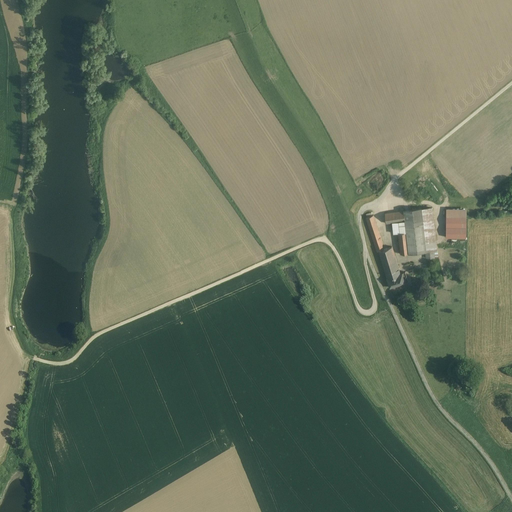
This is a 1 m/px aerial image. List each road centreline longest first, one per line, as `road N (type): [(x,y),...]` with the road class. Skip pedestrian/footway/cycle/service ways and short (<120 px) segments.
road 1 (unclassified): [(511,84),(396,176),(359,219),(364,248),(423,381),(511,500)]
road 2 (track): [(365,249),(370,313),(359,309),(335,251),(319,238),(105,331),(69,362),(28,358)]
